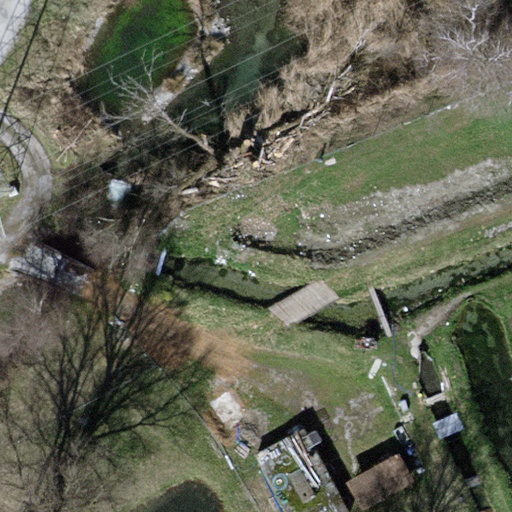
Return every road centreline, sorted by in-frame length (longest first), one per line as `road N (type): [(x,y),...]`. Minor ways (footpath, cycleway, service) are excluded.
road 1 (track): [(2,239),(334,409)]
road 2 (track): [(0,240),(39,191),(35,155),(0,125)]
